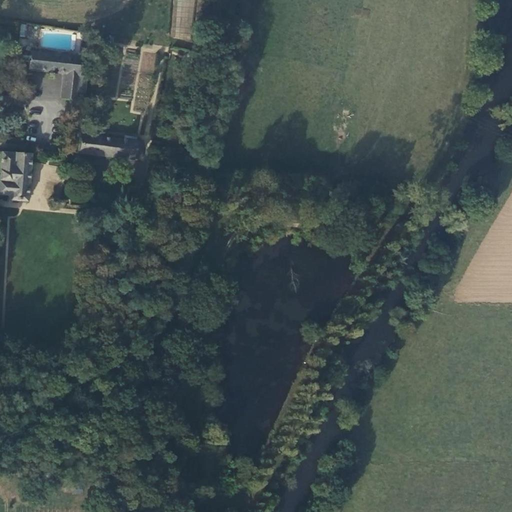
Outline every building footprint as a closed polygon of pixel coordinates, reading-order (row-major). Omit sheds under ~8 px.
[(191,40),(194,0),(173,0),(170,38),(191,40)] [(191,54),(183,53),(181,71),(189,72),(191,54)] [(87,61),(26,56),(24,70),(47,72),(44,76),(46,80),(51,80),(53,76),(51,72),(63,73),(72,74),(70,100),(84,102),(87,61)] [(72,74),(63,73),(61,99),(70,100),(72,74)] [(140,148),(141,143),(94,136),(81,134),(79,153),(141,160),(142,149),(140,148)] [(25,202),(31,157),(31,155),(2,151),(0,168),(0,195),(8,196),(7,200),(25,202)] [(134,259),(147,263),(149,255),(137,251),(134,259)] [(145,269),(163,275),(167,261),(149,255),(147,263),(145,269)] [(140,296),(137,307),(146,310),(150,299),(140,296)] [(76,478),(54,476),(53,490),(58,491),(58,486),(74,487),(74,492),(72,492),(72,496),(81,497),(81,493),(82,493),(83,481),(76,480),(76,478)]
